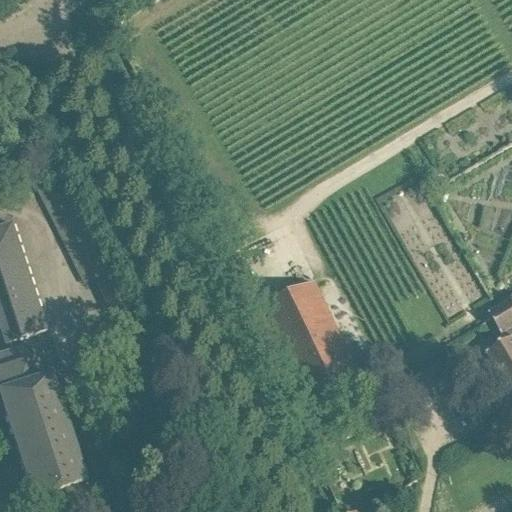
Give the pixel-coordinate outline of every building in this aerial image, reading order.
[(24,114),(38,107),(26,83),(12,90),(24,114)] [(171,383),(74,188),(73,187),(62,192),(62,191),(59,193),(60,194),(54,197),(152,392),(171,383)] [(0,419),(5,418),(35,511),(56,511),(90,501),(50,379),(44,381),(42,376),(39,377),(28,344),(20,347),(18,342),(27,339),(46,333),(11,225),(0,228),(0,419)] [(240,258),(224,265),(239,296),(274,370),(295,414),(305,409),(304,408),(310,405),(305,395),(355,371),(314,286),(265,310),(255,288),(240,258)] [(503,335),(507,343),(487,355),(511,398),(511,301),(489,315),(501,336),(503,335)] [(391,401),(312,434),(306,437),(314,453),(398,419),(391,401)]
